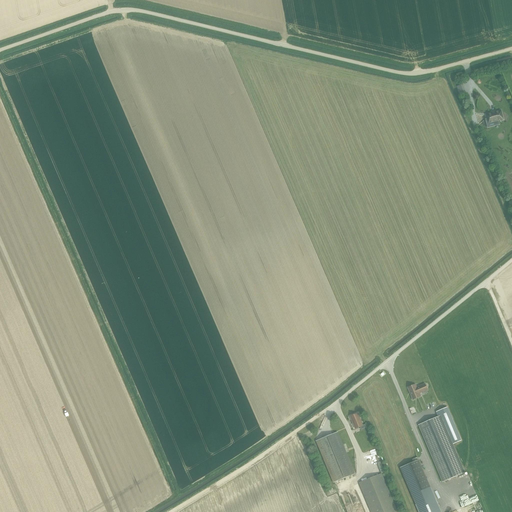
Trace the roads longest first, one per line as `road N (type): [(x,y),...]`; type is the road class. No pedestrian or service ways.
road 1 (unclassified): [(0,50),(122,9),(401,73),(511,48)]
road 2 (unclassified): [(248,464),(511,260)]
